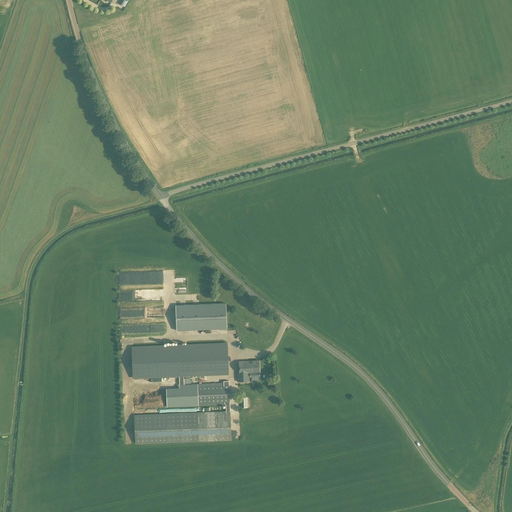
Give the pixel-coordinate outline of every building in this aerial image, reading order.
[(127,285),(127,273),(119,273),(119,285),(127,285)] [(200,304),(175,305),(176,331),(227,329),(226,303),(214,303),(200,304)] [(229,374),(228,342),(178,344),(179,376),(229,374)] [(249,372),(250,372),(250,377),(260,377),(259,372),(260,372),(259,360),(238,361),(239,373),(237,373),(238,382),(249,381),(249,372)] [(230,404),(229,383),(197,384),(198,413),(134,416),(135,443),(231,440),(230,412),(201,413),(200,405),(230,404)]
